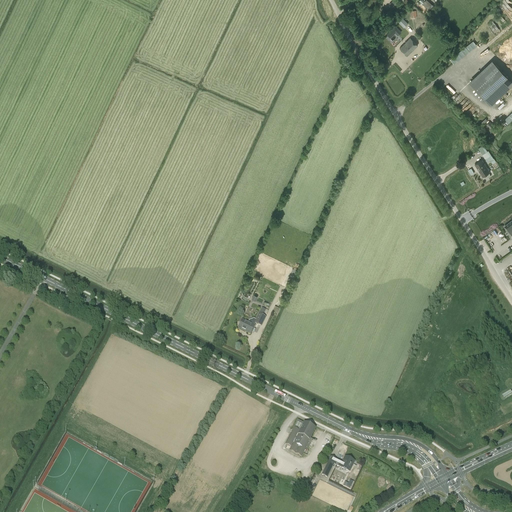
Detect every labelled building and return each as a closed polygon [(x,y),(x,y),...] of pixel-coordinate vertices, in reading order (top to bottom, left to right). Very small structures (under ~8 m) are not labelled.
[(398,3),(395,0),(393,0),(389,4),(392,9),(398,3)] [(428,10),(433,6),(426,0),(425,0),(424,2),(422,0),(419,0),(419,1),(422,4),(421,4),(428,10)] [(404,28),(408,24),(403,18),(398,22),(404,28)] [(391,30),(395,33),(398,36),(401,32),(395,26),(391,30)] [(410,38),(400,48),(407,56),(412,50),(413,51),(417,46),(410,38)] [(450,60),(454,64),(477,46),(474,41),(450,60)] [(470,82),(491,104),(511,84),(511,81),(492,61),(470,82)] [(508,124),(511,120),(511,111),(503,120),(508,124)] [(490,121),(486,125),(494,132),(498,127),(494,124),(493,125),(490,121)] [(481,146),(478,148),(488,163),(490,161),(494,159),(488,151),(487,151),(483,145),(481,146)] [(482,177),(489,172),(482,160),(475,164),(482,177)] [(256,320),(254,323),(256,324),(261,326),(266,317),(262,315),(264,312),(265,310),(261,309),(260,312),(259,314),(256,320)] [(242,320),(238,328),(247,332),(247,333),(250,334),(256,324),(254,323),(256,320),(253,318),(249,320),(247,323),(242,320)] [(307,451),(308,447),(312,440),(310,439),(315,428),(304,423),(303,424),(297,421),(293,430),(285,444),(291,447),(289,451),(301,457),(305,450),(307,451)] [(349,472),(355,461),(345,456),(341,463),(336,460),(336,459),(329,456),(326,463),(327,464),(321,475),(327,478),(334,464),(349,472)]
